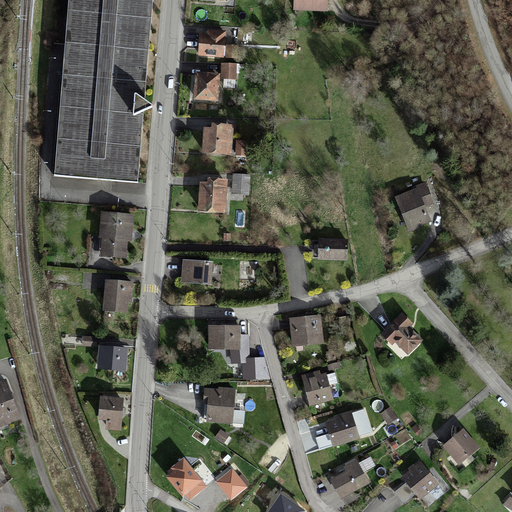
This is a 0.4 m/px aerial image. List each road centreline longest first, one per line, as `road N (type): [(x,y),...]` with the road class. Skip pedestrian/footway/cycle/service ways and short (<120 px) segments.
road 1 (primary): [(149,312),(175,0)]
road 2 (residential): [(322,511),(306,491),(261,313)]
road 3 (primary): [(136,486),(149,312)]
road 4 (residential): [(407,276),(464,359),(511,410)]
road 5 (residential): [(261,313),(407,276)]
